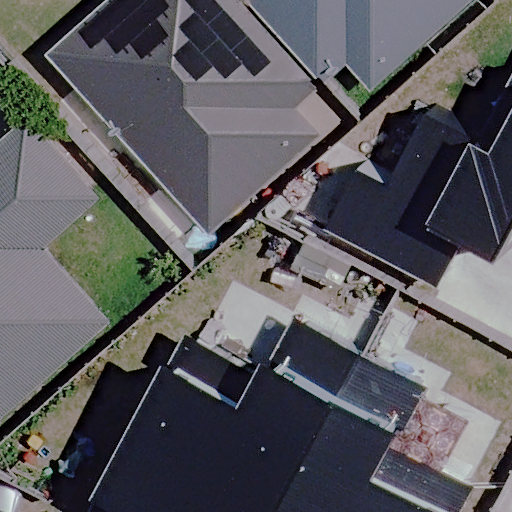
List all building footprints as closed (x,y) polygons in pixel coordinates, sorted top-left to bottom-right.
[(119,0),(70,43),(228,223),(337,128),(309,96),(333,76),(319,59),(267,0),(119,0)] [(280,0),(345,74),(370,53),(389,75),(474,0),(280,0)] [(511,113),(503,130),(452,104),(413,179),(378,160),(350,213),(462,271),(499,201),(511,208),(511,113)] [(0,423),(126,314),(59,238),(118,186),(49,107),(0,149),(0,423)] [(293,511),(386,341),(321,306),(288,369),(211,328),(111,511),(293,511)] [(460,381),(386,341),(293,511),(490,511),(500,493),(422,451),(460,381)]
